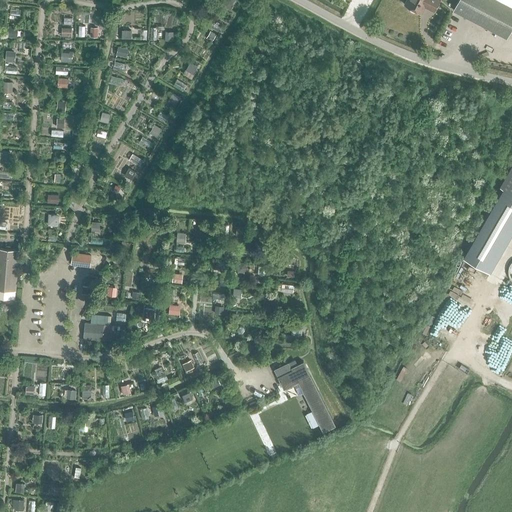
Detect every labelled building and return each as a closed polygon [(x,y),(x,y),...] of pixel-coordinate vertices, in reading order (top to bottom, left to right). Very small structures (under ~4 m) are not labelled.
[(224,0),(222,4),(230,9),(235,0),(224,0)] [(408,0),(406,5),(409,6),(410,9),(414,11),(416,10),(420,12),(423,5),(434,11),(439,0),(408,0)] [(511,0),(457,0),(453,9),(506,37),(511,26),(511,0)] [(8,25),(7,36),(16,37),(17,27),(13,27),(13,25),(8,25)] [(63,27),(63,36),(71,36),(72,27),(63,27)] [(210,31),(206,37),(212,40),(215,34),(210,31)] [(118,46),(116,54),(124,56),(126,48),(118,46)] [(6,50),(6,60),(14,61),(15,51),(6,50)] [(61,52),(60,61),(69,61),(69,52),(61,52)] [(190,61),(185,69),(190,72),(193,73),(197,66),(190,61)] [(58,77),(57,87),(67,87),(67,78),(58,77)] [(184,90),(187,84),(177,78),(174,84),(184,90)] [(4,82),(3,90),(12,91),(12,82),(4,82)] [(172,92),(168,100),(175,104),(179,96),(172,92)] [(57,100),(56,109),(65,110),(66,104),(61,104),(61,101),(57,100)] [(102,111),(100,120),(108,122),(110,113),(102,111)] [(57,117),(56,127),(64,127),(64,118),(57,117)] [(154,124),(149,132),(156,136),(161,128),(154,124)] [(131,160),(140,163),(141,157),(132,154),(131,160)] [(511,164),(500,186),(511,193),(511,164)] [(129,167),(124,175),(131,179),(136,171),(129,167)] [(116,182),(112,191),(116,192),(118,188),(120,188),(121,185),(116,182)] [(51,194),(50,202),(58,202),(58,194),(51,194)] [(92,221),(91,229),(99,230),(100,222),(92,221)] [(204,226),(204,228),(205,232),(212,233),(216,228),(213,223),(207,222),(204,226)] [(236,225),(235,235),(246,236),(247,226),(236,225)] [(177,231),(176,241),(185,242),(185,232),(177,231)] [(0,247),(0,288),(15,290),(19,249),(10,249),(10,245),(5,245),(5,248),(0,247)] [(90,265),(91,255),(72,252),(71,263),(90,265)] [(216,260),(215,267),(227,269),(228,261),(216,260)] [(239,261),(235,266),(238,271),(244,272),(247,267),(245,262),(239,261)] [(173,272),(172,280),(180,281),(181,272),(173,272)] [(282,282),(281,289),(293,291),(293,283),(282,282)] [(233,287),(232,296),(240,297),(241,288),(233,287)] [(148,292),(147,299),(156,300),(157,293),(148,292)] [(169,304),(168,313),(176,314),(177,304),(169,304)] [(215,305),(214,312),(223,313),(224,306),(215,305)] [(147,307),(146,314),(154,316),(155,308),(147,307)] [(102,339),(103,324),(85,322),(84,322),(83,338),(84,338),(102,339)] [(293,327),(292,335),(301,337),(302,328),(293,327)] [(191,359),(182,363),(186,370),(194,366),(191,359)] [(311,376),(303,361),(291,367),(288,362),(274,369),(283,389),(291,385),(298,381),(304,395),(323,431),(336,425),(311,376)] [(157,373),(155,374),(159,383),(166,379),(162,371),(157,373)] [(218,377),(211,380),(214,386),(220,383),(218,377)] [(128,383),(121,385),(123,394),(131,391),(128,383)] [(26,384),(25,393),(33,394),(34,385),(26,384)] [(67,389),(66,397),(75,398),(76,390),(67,389)] [(91,389),(82,389),(82,398),(91,398),(91,389)] [(190,390),(181,393),(185,402),(193,398),(190,390)] [(161,404),(152,406),(154,413),(162,411),(161,404)] [(132,410),(124,412),(126,418),(134,417),(132,410)] [(33,413),(32,422),(42,423),(42,414),(33,413)] [(89,418),(81,418),(81,426),(86,426),(89,426),(89,418)] [(16,482),(15,491),(23,491),(24,483),(16,482)] [(56,485),(56,494),(67,495),(67,486),(56,485)] [(14,499),(14,507),(23,508),(24,499),(14,499)]
